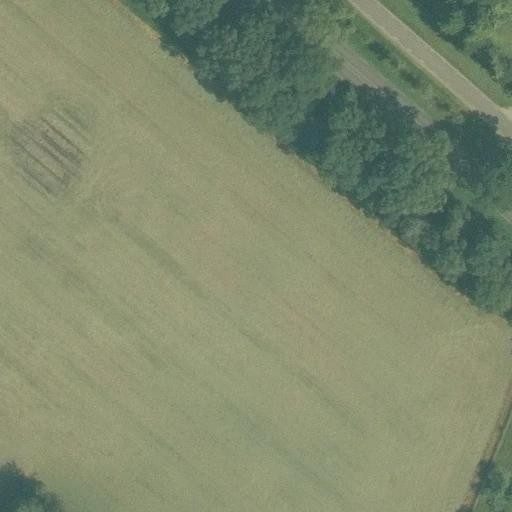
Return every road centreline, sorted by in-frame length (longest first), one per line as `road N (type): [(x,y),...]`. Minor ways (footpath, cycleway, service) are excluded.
road 1 (primary): [(511,204),(268,0)]
road 2 (unclassified): [(511,129),(360,0)]
